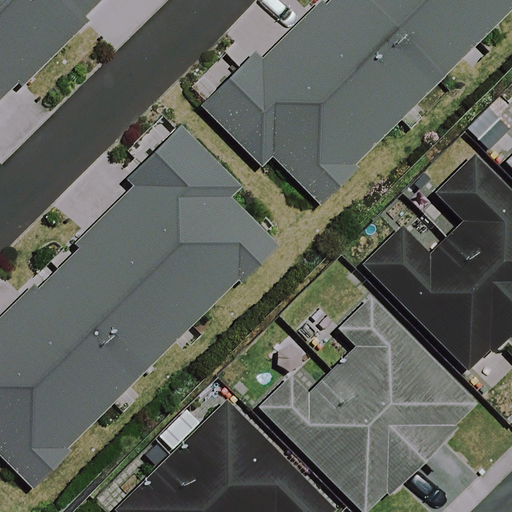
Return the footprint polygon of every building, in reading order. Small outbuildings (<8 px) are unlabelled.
[(0,0),(0,98),(98,0),(0,0)] [(270,156),(316,203),(511,12),(511,0),(314,0),(261,52),(258,49),(202,103),(262,164),(270,156)] [(0,463),(27,491),(278,248),(228,198),(239,188),(182,130),(125,185),(128,189),(0,312),(0,463)] [(511,155),(501,166),(511,177),(511,155)] [(511,205),(485,178),(446,216),(475,246),(440,281),(414,254),(378,289),(481,394),(500,376),(503,377),(511,368),(511,205)] [(477,421),(372,315),(338,348),(355,366),(333,388),(423,480),(459,445),(456,442),(477,421)] [(391,511),(423,480),(333,388),(310,411),(292,392),(261,422),(351,511),(383,511),(388,508),(391,511)] [(324,511),(217,407),(161,463),(162,464),(211,511),(324,511)] [(211,511),(162,464),(115,511),(211,511)]
